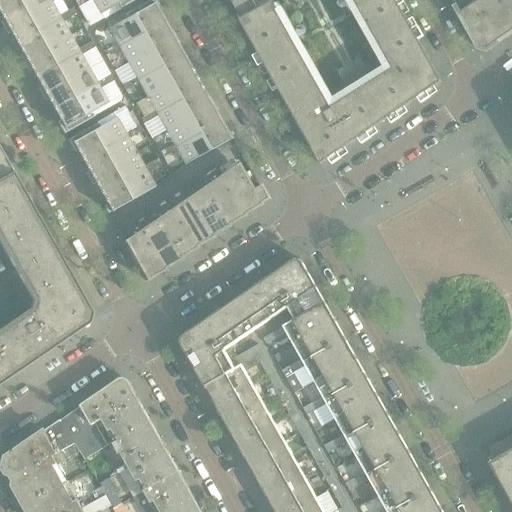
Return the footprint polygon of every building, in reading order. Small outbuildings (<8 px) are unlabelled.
[(0,23),(3,29),(50,3),(48,0),(14,0),(0,8),(0,17),(2,21),(0,22),(0,23)] [(0,0),(0,8),(14,0),(0,0)] [(119,9),(135,0),(82,0),(84,4),(91,0),(100,15),(117,5),(119,9)] [(118,47),(163,22),(157,12),(160,10),(153,0),(150,0),(123,15),(125,20),(108,29),(117,44),(118,47)] [(272,4),(278,0),(239,0),(233,4),(241,19),(239,20),(240,22),(272,4)] [(320,165),(411,103),(441,82),(395,0),(353,0),(393,70),(331,108),(272,4),(240,22),(320,165)] [(511,33),(511,27),(496,0),(478,0),(476,2),(499,43),(511,33)] [(511,0),(496,0),(511,27),(511,0)] [(499,43),(476,2),(458,14),(478,49),(486,51),(499,43)] [(15,44),(60,19),(61,22),(68,18),(65,13),(58,17),(50,3),(3,29),(7,36),(9,34),(15,44)] [(75,14),(72,9),(65,13),(68,18),(75,14)] [(69,36),(61,22),(60,19),(15,44),(21,55),(18,56),(22,63),(69,36)] [(128,64),(175,37),(171,31),(169,32),(163,22),(118,47),(117,44),(110,48),(113,54),(120,50),(128,64)] [(34,78),(79,53),(80,56),(87,52),(84,46),(77,50),(69,36),(22,63),(25,69),(28,68),(34,78)] [(137,81),(182,56),(176,45),(179,44),(175,37),(128,64),(136,78),(137,81)] [(87,52),(94,48),(91,42),(84,46),(87,52)] [(113,54),(110,48),(103,52),(106,58),(113,54)] [(41,96),(88,70),(80,56),(79,53),(34,78),(40,88),(37,90),(41,96)] [(147,97),(194,71),(190,64),(187,66),(182,56),(137,81),(136,78),(129,82),(132,88),(139,83),(147,97)] [(53,111),(97,86),(99,89),(106,85),(103,79),(96,83),(88,70),(41,96),(44,103),(47,101),(53,111)] [(156,114),(201,89),(195,79),(197,77),(194,71),(147,97),(154,111),(156,114)] [(113,81),(110,75),(103,79),(106,85),(113,81)] [(132,88),(129,82),(122,86),(125,91),(132,88)] [(90,114),(107,104),(99,89),(97,86),(53,111),(59,122),(56,123),(62,135),(93,118),(90,114)] [(165,131),(213,104),(209,98),(206,99),(201,89),(156,114),(154,111),(147,115),(150,121),(158,117),(165,131)] [(175,148),(219,123),(213,112),(216,110),(213,104),(165,131),(173,145),(175,148)] [(150,121),(147,115),(140,119),(143,125),(150,121)] [(81,162),(126,137),(127,139),(134,135),(131,130),(124,134),(115,118),(98,128),(96,124),(66,141),(73,153),(75,151),(81,162)] [(185,165),(232,139),(228,131),(225,133),(219,123),(175,148),(173,145),(166,149),(169,154),(176,150),(185,165)] [(141,131),(138,126),(131,130),(134,135),(141,131)] [(135,153),(127,139),(126,137),(81,162),(87,172),(84,173),(88,180),(135,153)] [(169,154),(166,149),(159,153),(162,158),(169,154)] [(0,180),(11,174),(2,158),(3,158),(2,155),(1,156),(0,153),(0,180)] [(100,195),(144,170),(146,173),(153,169),(150,163),(143,167),(135,153),(88,180),(91,186),(94,185),(100,195)] [(153,169),(160,165),(157,159),(150,163),(153,169)] [(154,188),(146,173),(144,170),(100,195),(106,205),(103,207),(107,214),(154,188)] [(41,356),(82,328),(88,324),(90,314),(11,174),(0,180),(0,246),(31,302),(29,309),(0,329),(0,384),(30,364),(41,356)] [(267,200),(259,186),(251,190),(243,176),(226,187),(243,217),(244,217),(243,215),(260,206),(259,205),(267,200)] [(243,217),(226,187),(210,198),(227,228),(228,228),(227,226),(243,217)] [(227,228),(210,198),(194,209),(211,239),(212,239),(211,237),(227,228)] [(211,239),(194,209),(178,220),(195,250),(196,250),(195,248),(211,239)] [(195,250),(178,220),(162,231),(179,261),(180,260),(179,259),(195,250)] [(179,261),(162,231),(146,242),(163,272),(164,271),(163,270),(179,261)] [(163,272),(146,242),(129,253),(145,282),(163,272)] [(325,303),(317,288),(301,261),(295,259),(270,277),(279,293),(288,308),(295,321),(325,303)] [(288,308),(279,293),(270,277),(254,287),(272,319),(288,308)] [(272,319),(254,287),(238,298),(256,330),(272,319)] [(256,330),(238,298),(222,309),(240,341),(256,330)] [(294,345),(336,322),(325,303),(295,321),(273,333),(276,338),(286,332),(294,345)] [(240,341),(222,309),(207,320),(216,337),(224,351),(240,341)] [(224,351),(216,337),(207,320),(181,337),(180,343),(194,369),(224,351)] [(304,364),(346,340),(336,322),(294,345),(273,357),(285,378),(306,366),(304,364)] [(276,338),(273,333),(263,338),(266,344),(276,338)] [(315,383),(357,359),(346,340),(304,364),(306,366),(315,383)] [(251,360),(256,358),(263,354),(258,345),(246,352),(251,360)] [(239,367),(241,366),(251,360),(246,352),(230,361),(224,351),(194,369),(204,387),(239,367)] [(263,354),(256,358),(261,367),(269,363),(263,354)] [(326,402),(367,378),(365,374),(357,359),(315,383),(323,397),(313,403),(317,410),(327,404),(326,402)] [(269,363),(261,367),(267,376),(274,372),(269,363)] [(215,406),(252,385),(241,366),(239,367),(204,387),(215,406)] [(274,372),(267,376),(272,386),(279,382),(274,372)] [(336,420),(375,398),(378,397),(367,378),(326,402),(327,404),(336,420)] [(152,424),(138,400),(129,384),(118,381),(62,420),(67,428),(72,425),(77,435),(91,426),(95,424),(102,420),(109,433),(113,431),(117,438),(113,440),(116,445),(119,443),(152,424)] [(279,382),(272,386),(277,395),(284,391),(279,382)] [(225,425),(263,404),(252,385),(215,406),(225,425)] [(284,391),(277,395),(283,405),(290,401),(284,391)] [(347,439),(389,416),(378,397),(375,398),(336,420),(344,435),(334,441),(338,448),(348,442),(347,439)] [(290,401),(283,405),(288,414),(295,410),(290,401)] [(317,410),(313,403),(303,409),(306,416),(317,410)] [(236,443),(273,422),(263,404),(225,425),(236,443)] [(295,410),(288,414),(293,424),(300,420),(295,410)] [(357,458),(399,435),(389,416),(347,439),(348,442),(357,458)] [(80,451),(72,437),(77,435),(72,425),(67,428),(62,420),(5,458),(3,469),(24,506),(64,484),(54,467),(58,465),(57,464),(71,455),(80,451)] [(300,420),(293,424),(299,433),(306,429),(300,420)] [(247,462),(284,441),(273,422),(236,443),(247,462)] [(77,435),(72,437),(80,451),(85,460),(109,448),(95,424),(91,426),(77,435)] [(179,472),(152,424),(119,443),(124,451),(120,454),(137,483),(141,481),(145,488),(143,490),(144,492),(179,472)] [(306,429),(299,433),(304,442),(311,438),(306,429)] [(368,477),(410,453),(399,435),(357,458),(365,472),(355,478),(359,485),(369,479),(368,477)] [(311,438),(304,442),(309,452),(316,448),(311,438)] [(257,481),(294,460),(284,441),(247,462),(257,481)] [(338,448),(334,441),(324,446),(328,453),(338,448)] [(316,448),(309,452),(314,461),(322,457),(316,448)] [(511,450),(489,463),(511,504),(511,450)] [(379,496),(421,472),(410,453),(368,477),(369,479),(379,496)] [(322,457),(314,461),(320,471),(327,466),(322,457)] [(268,500),(305,479),(294,460),(257,481),(268,500)] [(327,466),(320,471),(325,480),(332,476),(327,466)] [(201,511),(179,472),(144,492),(151,504),(154,502),(159,511),(201,511)] [(393,511),(431,491),(421,472),(379,496),(387,510),(383,511),(393,511)] [(332,476),(325,480),(330,489),(337,485),(332,476)] [(359,485),(355,478),(345,484),(349,491),(359,485)] [(274,511),(290,511),(316,498),(305,479),(268,500),(274,511)] [(82,510),(78,501),(74,503),(64,484),(24,506),(27,511),(96,511),(97,511),(96,511),(105,506),(102,500),(93,505),(93,504),(82,510)] [(337,485),(330,489),(336,499),(343,495),(337,485)] [(437,511),(442,510),(431,491),(393,511),(437,511)] [(343,495),(336,499),(341,508),(348,504),(343,495)] [(323,511),(316,498),(290,511),(323,511)]
